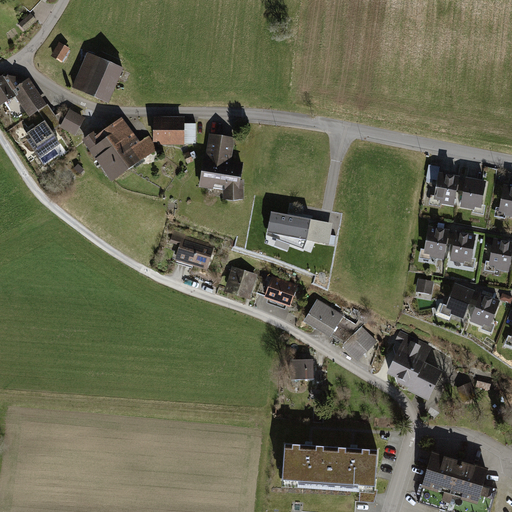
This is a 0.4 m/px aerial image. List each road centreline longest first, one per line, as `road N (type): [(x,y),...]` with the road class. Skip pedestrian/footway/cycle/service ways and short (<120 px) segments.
road 1 (residential): [(511,160),(267,114),(92,106),(35,76),(19,58)]
road 2 (residential): [(162,279),(282,327),(386,388),(407,404),(412,432)]
road 3 (track): [(0,135),(44,201),(162,279)]
